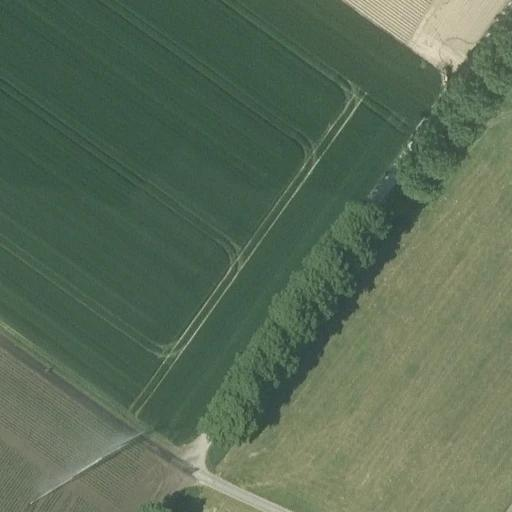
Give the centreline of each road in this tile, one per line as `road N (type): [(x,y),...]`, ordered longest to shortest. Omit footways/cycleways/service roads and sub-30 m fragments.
road 1 (track): [(158,511),(511,19)]
road 2 (track): [(273,511),(185,472),(0,340)]
